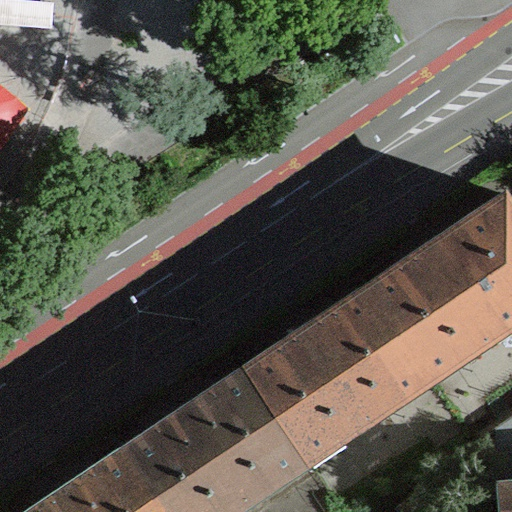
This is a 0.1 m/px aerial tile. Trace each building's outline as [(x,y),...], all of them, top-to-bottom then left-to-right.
[(367,285),(419,363),(454,340),(462,352),(490,334),(482,321),(511,301),(511,203),(506,193),(429,244),(367,285)] [(392,399),(383,386),(419,363),(367,285),(307,325),(246,365),(298,443),(333,420),(342,432),(392,399)] [(298,443),(246,365),(186,406),(126,446),(169,511),(194,511),(212,500),(220,511),(221,511),(271,479),(263,467),(298,443)] [(511,511),(511,417),(498,426),(503,484),(511,483),(511,507),(505,508),(505,511),(511,511)] [(25,511),(169,511),(126,446),(66,486),(25,511)]
